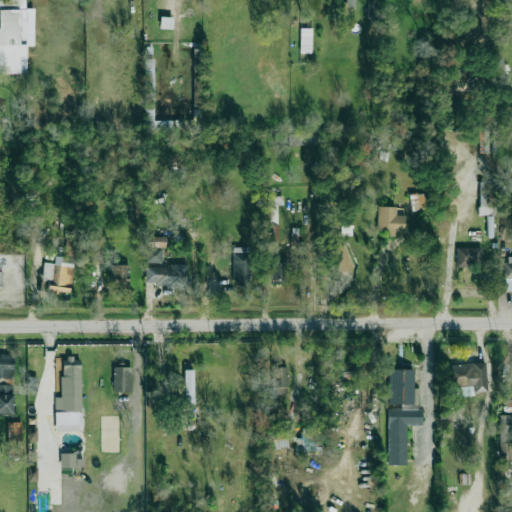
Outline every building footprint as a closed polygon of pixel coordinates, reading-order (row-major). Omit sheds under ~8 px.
[(0,0),(0,73),(26,73),(26,46),(34,46),(34,9),(25,9),(24,0),(0,0)] [(172,18),(160,17),(159,29),(172,29),(172,18)] [(312,28),(300,28),(300,53),(311,53),(312,28)] [(145,130),(172,130),(172,121),(154,121),(153,58),(144,59),(145,130)] [(289,145),(315,144),(315,134),(289,135),(289,145)] [(478,181),(479,214),(495,214),(494,181),(478,181)] [(266,196),(267,241),(278,241),(277,204),(282,204),(282,195),(266,196)] [(403,232),(403,214),(395,214),(395,206),(376,206),(376,231),(384,231),(384,235),(394,236),(395,231),(403,232)] [(164,236),(146,236),(146,246),(164,247),(164,236)] [(338,273),(352,268),(344,245),(330,249),(338,273)] [(456,247),(455,266),(481,266),(481,247),(456,247)] [(145,262),(162,262),(162,248),(146,248),(145,262)] [(232,252),(233,285),(249,285),(248,252),(232,252)] [(41,279),(48,280),(47,290),(70,292),(73,257),(54,256),(54,263),(43,262),(41,279)] [(511,281),(511,256),(504,256),(503,291),(511,291),(511,281)] [(287,262),(271,262),(271,284),(288,283),(287,262)] [(119,282),(119,287),(128,287),(128,264),(111,264),(110,282),(119,282)] [(187,265),(144,266),(144,286),(187,285),(187,265)] [(0,355),(0,377),(12,378),(13,355),(0,355)] [(54,397),(54,431),(81,430),(80,358),(60,358),(61,397),(54,397)] [(485,362),(446,364),(447,387),(462,386),(462,393),(486,391),(485,362)] [(286,364),(271,364),(272,394),(287,393),(286,364)] [(131,367),(112,366),(112,391),(130,391),(131,367)] [(193,406),(193,369),(184,369),(184,405),(193,406)] [(386,464),(405,465),(406,425),(421,425),(421,409),(417,409),(417,388),(413,388),(413,369),(388,369),(387,404),(399,404),(399,408),(387,408),(386,464)] [(12,384),(0,384),(0,413),(12,414),(12,384)] [(511,469),(511,415),(499,415),(498,469),(511,469)] [(7,441),(21,440),(20,421),(6,421),(7,441)] [(287,448),(288,426),(266,425),(265,447),(287,448)] [(60,467),(82,467),(82,453),(60,453),(60,467)] [(274,485),(272,472),(265,473),(266,486),(274,485)]
